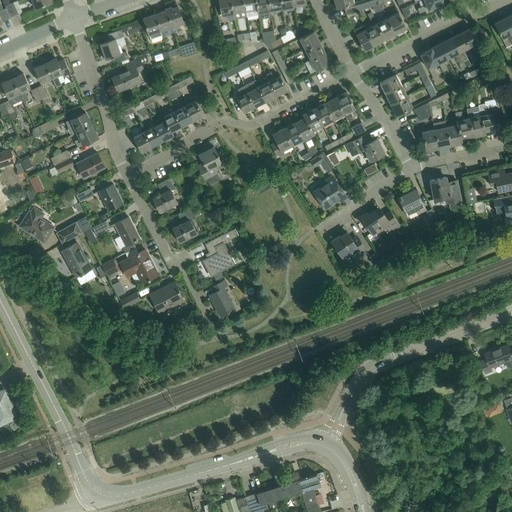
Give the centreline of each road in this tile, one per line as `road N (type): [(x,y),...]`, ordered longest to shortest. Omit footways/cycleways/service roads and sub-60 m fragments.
road 1 (unclassified): [(94,502),(322,437),(334,426)]
road 2 (residential): [(126,175),(216,124),(251,126),(351,74)]
road 3 (residential): [(334,426),(375,362),(511,309)]
road 4 (residential): [(351,74),(508,0)]
road 5 (residential): [(126,175),(73,17)]
road 6 (tertiary): [(94,502),(32,366)]
